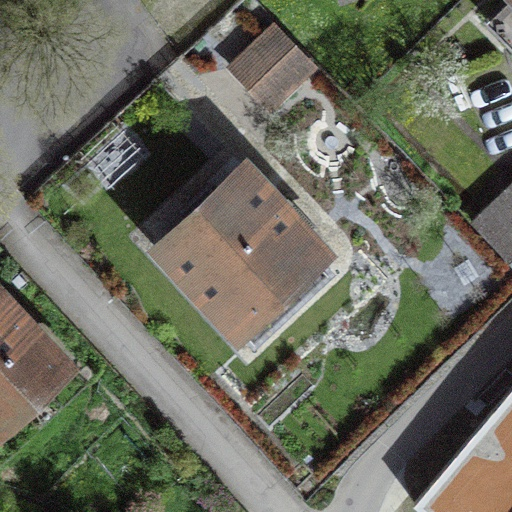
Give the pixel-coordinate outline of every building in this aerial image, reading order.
[(511,0),(504,0),(486,18),(511,44),(511,0)] [(274,108),(315,65),(274,23),(230,68),(274,108)] [(160,250),(254,343),(338,262),(244,169),(160,250)] [(511,182),(473,221),(511,261),(511,182)] [(63,366),(0,296),(0,423),(3,426),(63,366)] [(511,511),(511,389),(417,502),(428,511),(511,511)]
